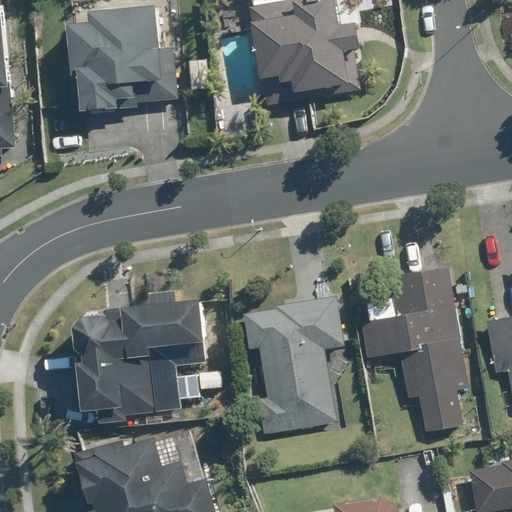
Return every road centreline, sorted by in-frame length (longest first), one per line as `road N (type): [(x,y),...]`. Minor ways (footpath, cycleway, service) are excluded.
road 1 (residential): [(0,288),(55,236),(469,156)]
road 2 (residential): [(449,0),(469,156)]
